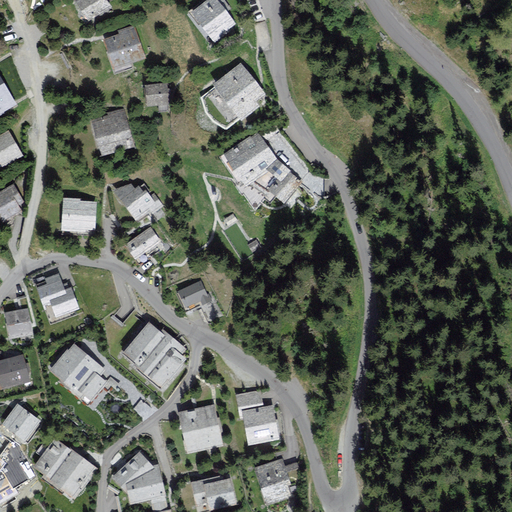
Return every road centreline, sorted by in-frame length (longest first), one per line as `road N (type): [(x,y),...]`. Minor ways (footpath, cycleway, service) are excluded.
road 1 (residential): [(338,511),(369,344),(367,277),(349,210),(279,85),(275,0)]
road 2 (tertiary): [(373,0),(461,96),(511,190)]
road 3 (residential): [(194,334),(295,408),(337,511)]
road 4 (residential): [(0,297),(26,266),(77,259),(128,275),(194,334)]
road 5 (residential): [(194,334),(192,371),(179,394),(109,453),(101,511)]
